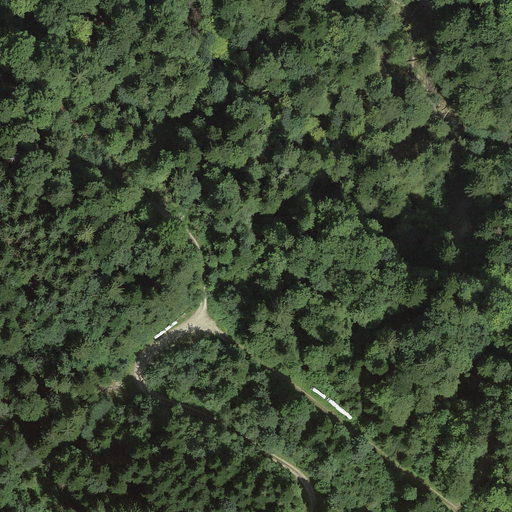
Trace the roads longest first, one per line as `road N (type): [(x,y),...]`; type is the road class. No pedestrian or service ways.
road 1 (track): [(311,511),(309,492),(293,470),(139,385),(138,364),(153,342),(198,324),(250,354),(457,511)]
road 2 (track): [(0,87),(52,98),(102,159),(188,233),(204,276),(198,324)]
